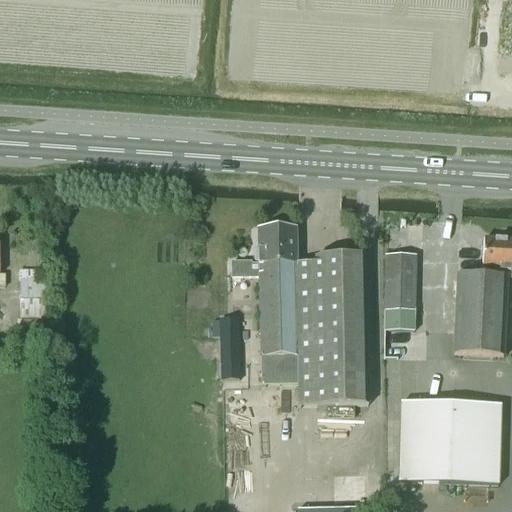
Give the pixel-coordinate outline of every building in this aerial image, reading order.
[(254,253),(254,263),(258,265),(258,267),(251,267),(251,265),(232,265),(232,280),(259,280),(262,389),(297,388),(298,411),(367,409),(364,259),(314,260),(315,267),(296,267),(295,233),(258,233),(258,251),(254,253)] [(452,357),(502,360),(507,274),(511,274),(511,242),(482,241),(481,273),(492,273),(492,279),(457,278),(452,357)] [(414,314),(415,260),(386,259),(384,313),(384,335),(414,336),(414,314)] [(50,342),(49,274),(19,274),(19,323),(17,323),(17,342),(50,342)] [(240,322),(222,321),(222,383),(239,383),(240,322)] [(398,486),(498,489),(500,409),(400,406),(398,486)]
